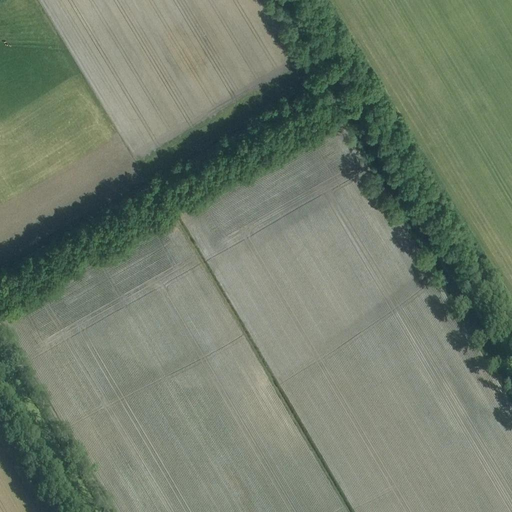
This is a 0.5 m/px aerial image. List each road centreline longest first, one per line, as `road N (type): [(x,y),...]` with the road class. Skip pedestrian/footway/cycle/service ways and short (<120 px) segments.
road 1 (track): [(341,79),(511,359)]
road 2 (track): [(109,511),(0,331)]
